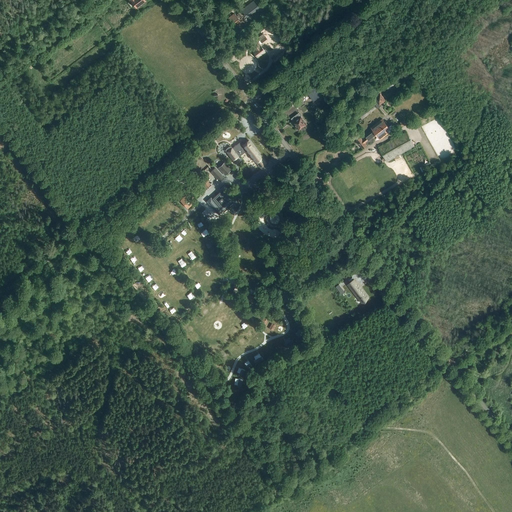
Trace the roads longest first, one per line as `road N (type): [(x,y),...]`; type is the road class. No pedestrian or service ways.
road 1 (tertiary): [(451,363),(177,0)]
road 2 (track): [(224,112),(76,225)]
road 3 (track): [(367,427),(432,435),(493,511)]
road 4 (track): [(250,99),(379,0)]
